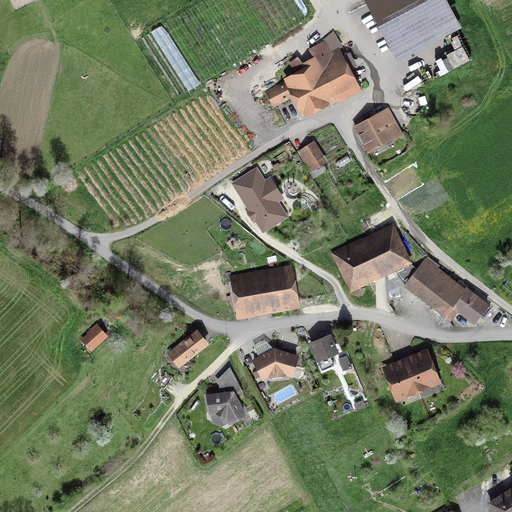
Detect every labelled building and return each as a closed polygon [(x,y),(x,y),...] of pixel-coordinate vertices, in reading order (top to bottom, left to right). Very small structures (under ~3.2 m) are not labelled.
[(374,0),(400,49),(451,22),(439,0),(374,0)] [(296,58),(290,63),(299,76),(268,92),(274,103),(295,93),(305,111),(357,84),(339,49),(331,53),(325,41),(310,49),(314,58),(302,65),(296,58)] [(369,150),(394,136),(381,113),(356,126),(369,150)] [(313,167),(322,161),(312,145),(302,151),(313,167)] [(265,182),(256,169),(234,184),(251,211),(248,213),(253,221),(256,218),(263,230),(286,216),(278,203),(284,199),(271,178),(265,182)] [(200,214),(165,236),(175,252),(210,229),(200,214)] [(352,283),(363,278),(395,263),(405,258),(392,231),(340,256),(352,283)] [(426,258),(425,256),(403,285),(450,321),(458,311),(474,323),(489,303),(466,285),(465,286),(438,267),(440,264),(428,255),(426,258)] [(292,272),(229,283),(234,312),(297,301),(292,272)] [(88,337),(94,344),(103,336),(97,330),(88,337)] [(206,343),(197,332),(171,352),(180,364),(206,343)] [(336,352),(330,335),(311,343),(322,371),(334,366),(330,354),(336,352)] [(261,358),(255,360),(264,378),(277,371),(291,375),(297,356),(275,350),(264,339),(253,345),(261,358)] [(430,364),(426,353),(387,369),(392,381),(399,399),(418,391),(420,398),(439,390),(435,382),(437,382),(430,364)] [(347,356),(338,359),(343,371),(351,368),(347,356)] [(152,381),(164,390),(173,378),(161,369),(152,381)] [(244,415),(233,392),(209,396),(210,413),(222,411),(225,413),(231,422),(244,415)] [(120,398),(124,401),(128,396),(124,393),(120,398)] [(495,511),(511,511),(511,490),(490,504),(495,511)]
